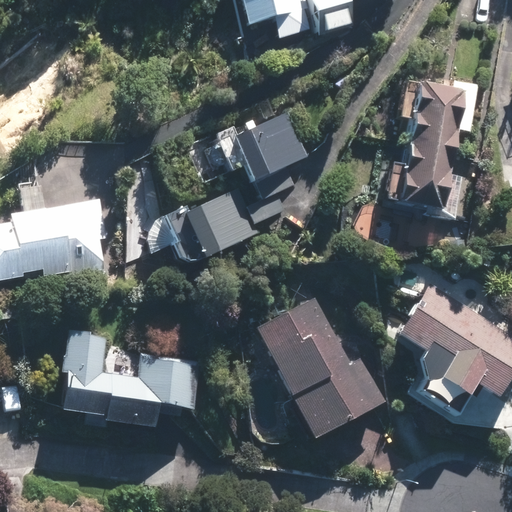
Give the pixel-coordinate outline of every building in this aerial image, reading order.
[(311,36),(307,15),(303,0),(241,0),(250,31),(276,24),(280,42),(311,36)] [(353,34),(344,0),(307,0),(317,42),(353,34)] [(427,219),(456,224),(464,181),(454,180),(462,135),(471,136),(480,88),(455,84),(453,96),(408,87),(401,126),(415,128),(407,173),(394,170),(387,207),(428,214),(427,219)] [(286,115),(237,139),(234,133),(215,142),(233,179),(249,172),(262,198),(246,206),(238,190),(168,224),(181,250),(177,253),(182,266),(187,268),(193,269),(199,269),(205,268),(262,237),(257,228),(286,214),(278,196),(296,187),(287,169),(307,159),(286,115)] [(0,289),(43,281),(44,286),(108,274),(103,244),(109,243),(101,202),(12,218),(14,229),(0,231),(0,289)] [(511,386),(511,342),(435,293),(403,342),(500,405),(511,386)] [(316,306),(258,336),(316,445),(386,409),(360,360),(348,366),(316,306)] [(141,360),(139,382),(107,378),(113,342),(69,335),(63,377),(72,379),(66,417),(108,423),(107,427),(159,435),(162,411),(195,415),(200,366),(141,360)]
